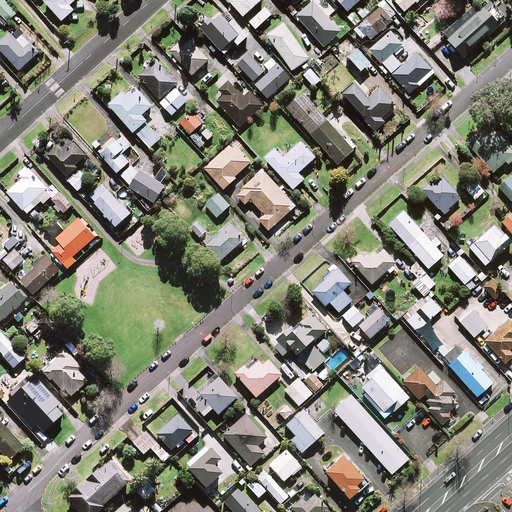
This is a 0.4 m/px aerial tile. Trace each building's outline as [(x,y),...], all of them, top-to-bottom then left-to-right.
[(17,14),(4,0),(3,0),(0,3),(0,13),(8,22),(17,14)] [(77,0),(46,0),(45,2),(63,22),(75,11),(71,6),(77,0)] [(263,0),(232,0),(230,2),(244,17),(263,0)] [(361,0),(337,0),(348,12),(361,0)] [(394,0),(405,12),(416,3),(421,8),(429,0),(394,0)] [(497,7),(503,2),(500,0),(491,0),(481,11),(475,5),(443,36),(465,58),(472,50),(471,49),(489,31),(492,34),(508,18),(497,7)] [(341,32),(313,2),(297,17),(325,47),(341,32)] [(395,15),(386,4),(355,30),(363,40),(368,35),(371,40),(393,22),(391,19),(395,15)] [(272,16),(266,9),(250,23),(256,30),(272,16)] [(230,25),(222,15),(214,23),(210,19),(200,28),(225,55),(231,50),(228,47),(234,41),(239,46),(249,36),(235,21),(230,25)] [(310,59),(284,24),(268,36),(293,71),(310,59)] [(403,45),(391,31),(371,50),(410,95),(435,73),(418,54),(403,67),(393,55),(403,45)] [(24,48),(11,34),(0,44),(0,48),(20,71),(40,54),(30,43),(24,48)] [(209,61),(185,36),(169,51),(193,76),(209,61)] [(372,63),(357,48),(348,57),(362,72),(372,63)] [(265,72),(249,55),(239,66),(254,82),(265,72)] [(292,78),(273,58),(265,66),(271,72),(256,86),(269,99),(292,78)] [(329,71),(319,60),(312,66),(322,77),(329,71)] [(178,84),(156,61),(139,77),(163,102),(161,104),(173,116),(188,101),(175,87),(178,84)] [(321,81),(311,69),(304,76),(314,87),(321,81)] [(244,98),(229,82),(220,90),(225,96),(218,102),(241,127),(264,106),(251,91),(244,98)] [(368,98),(356,83),(343,93),(375,132),(386,123),(382,118),(396,106),(381,88),(368,98)] [(153,107),(133,84),(110,105),(135,133),(136,132),(150,149),(161,139),(142,117),(153,107)] [(354,151),(303,94),(287,108),(338,165),(354,151)] [(204,123),(194,112),(181,123),(191,135),(204,123)] [(511,161),(511,150),(494,131),(485,139),(479,133),(467,143),(494,173),(506,162),(509,165),(511,161)] [(131,146),(123,137),(102,155),(118,174),(130,163),(122,154),(131,146)] [(252,162),(234,142),(205,168),(225,190),(237,179),(235,177),(252,162)] [(316,158),(302,142),(284,158),(276,149),(266,159),(294,190),(305,180),(299,173),(316,158)] [(87,156),(75,143),(64,153),(59,147),(49,156),(68,177),(78,168),(76,166),(87,156)] [(155,180),(131,165),(122,179),(134,186),(132,189),(155,203),(166,186),(161,184),(168,173),(162,169),(155,180)] [(47,188),(27,167),(20,173),(25,179),(9,193),(28,214),(42,201),(45,204),(51,198),(65,213),(73,206),(52,184),(47,188)] [(296,206),(263,170),(237,194),(246,205),(251,200),(265,215),(260,220),(270,231),(296,206)] [(90,181),(81,171),(70,181),(79,191),(90,181)] [(462,198),(443,177),(436,184),(434,181),(423,190),(444,214),(462,198)] [(511,179),(511,178),(499,188),(511,201),(511,179)] [(484,192),(473,180),(464,187),(476,200),(484,192)] [(131,213),(102,185),(89,198),(118,227),(131,213)] [(230,206),(219,194),(206,205),(217,218),(230,206)] [(432,242),(405,212),(390,225),(429,269),(444,256),(436,247),(442,243),(437,238),(432,242)] [(511,233),(511,214),(502,222),(511,233)] [(100,241),(80,219),(58,239),(62,244),(53,252),(69,269),(100,241)] [(65,230),(57,222),(48,231),(56,239),(65,230)] [(207,231),(199,222),(192,228),(201,238),(207,231)] [(245,240),(231,224),(214,240),(210,236),(204,242),(221,261),(245,240)] [(511,243),(511,242),(496,225),(470,248),(486,266),(511,243)] [(18,244),(13,238),(4,246),(9,251),(18,244)] [(396,263),(385,250),(378,255),(374,251),(365,258),(362,254),(353,262),(373,284),(389,271),(391,273),(396,269),(393,266),(396,263)] [(24,261),(14,251),(3,261),(12,271),(24,261)] [(66,271),(49,254),(21,280),(34,295),(60,271),(63,274),(66,271)] [(449,266),(471,291),(487,277),(483,271),(478,276),(460,256),(449,266)] [(412,284),(424,297),(404,317),(416,329),(423,327),(442,310),(432,298),(435,295),(431,289),(436,284),(417,262),(411,267),(413,269),(411,271),(418,279),(412,284)] [(352,283),(334,264),(328,270),(329,271),(324,276),(326,277),(324,279),(325,280),(313,292),(326,307),(330,303),(339,313),(353,300),(344,290),(352,283)] [(504,292),(491,279),(483,286),(495,300),(504,292)] [(0,323),(26,301),(11,283),(0,292),(0,293),(1,294),(0,294),(0,323)] [(366,311),(371,316),(360,326),(371,338),(388,323),(391,320),(375,303),(366,311)] [(364,317),(354,306),(343,316),(354,327),(364,317)] [(487,326),(473,311),(461,322),(475,337),(487,326)] [(313,371),(313,372),(327,359),(313,343),(314,342),(324,352),(331,346),(321,335),(327,330),(311,313),(295,328),(293,326),(277,340),(281,343),(276,348),(284,356),(292,348),(313,371)] [(63,337),(46,318),(38,325),(56,344),(63,337)] [(511,322),(509,319),(485,341),(506,364),(511,358),(511,352),(510,350),(511,348),(511,322)] [(39,328),(33,321),(26,328),(32,334),(39,328)] [(25,360),(0,332),(0,354),(14,370),(25,360)] [(463,353),(457,346),(451,352),(445,345),(439,350),(452,364),(449,366),(478,397),(494,382),(466,351),(463,353)] [(83,368),(65,348),(55,357),(57,360),(43,373),(50,381),(52,380),(69,400),(88,383),(78,372),(83,368)] [(362,375),(367,370),(361,364),(362,363),(357,358),(350,365),(355,370),(356,369),(362,375)] [(281,377),(268,362),(262,367),(258,362),(247,371),(244,367),(235,375),(256,399),(281,377)] [(410,398),(380,364),(367,376),(371,380),(363,387),(368,393),(365,396),(386,419),(410,398)] [(438,387),(421,368),(405,382),(420,399),(426,394),(430,399),(425,404),(443,425),(452,417),(449,412),(458,405),(451,397),(454,394),(444,383),(438,387)] [(37,387),(23,371),(6,387),(14,396),(7,403),(25,423),(31,418),(34,421),(56,401),(41,384),(37,387)] [(313,372),(313,371),(304,379),(317,393),(325,385),(318,378),(320,376),(316,371),(315,373),(313,372)] [(237,399),(215,376),(197,392),(204,400),(195,408),(204,418),(213,410),(218,416),(237,399)] [(313,394),(299,379),(286,391),(300,406),(313,394)] [(412,452),(355,387),(338,402),(396,467),(412,452)] [(286,406),(278,414),(285,421),(293,413),(286,406)] [(324,435),(303,411),(286,426),(295,437),(290,442),(302,454),(324,435)] [(193,432),(179,415),(157,435),(171,451),(193,432)] [(266,439),(245,416),(223,436),(250,467),(264,455),(257,447),(266,439)] [(23,448),(0,422),(0,451),(9,461),(23,448)] [(170,457),(146,432),(133,444),(144,455),(150,449),(164,463),(170,457)] [(220,461),(211,451),(189,471),(206,490),(222,475),(214,467),(220,461)] [(302,469),(286,451),(269,466),(285,484),(302,469)] [(325,468),(351,499),(363,489),(359,485),(368,478),(347,454),(343,457),(341,455),(325,468)] [(100,511),(104,509),(103,508),(130,483),(110,461),(68,499),(79,511),(100,511)] [(267,491),(280,505),(288,498),(263,471),(255,478),(267,491)] [(267,491),(255,478),(247,486),(259,499),(267,491)] [(156,491),(148,481),(135,491),(144,502),(156,491)] [(250,504),(237,489),(223,503),(231,511),(259,511),(251,503),(250,504)] [(285,511),(325,511),(328,509),(322,502),(319,505),(307,491),(301,497),(302,498),(292,508),(289,505),(284,510),(285,511)]
